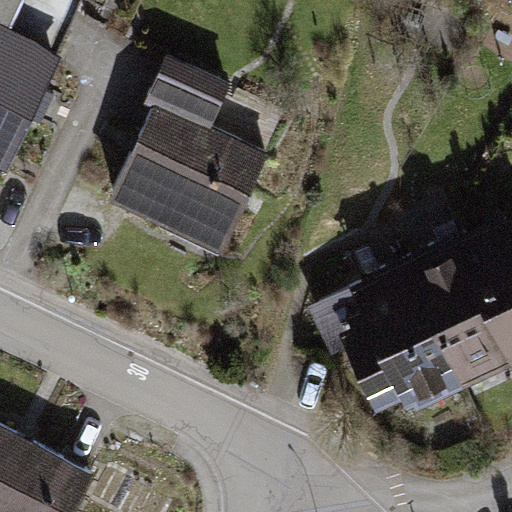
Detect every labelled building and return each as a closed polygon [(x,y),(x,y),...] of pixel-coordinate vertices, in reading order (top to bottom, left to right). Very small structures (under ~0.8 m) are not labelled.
[(0,0),(0,181),(16,190),(76,66),(37,47),(59,0),(0,0)] [(234,93),(169,63),(145,114),(156,119),(111,214),(228,270),(276,171),(211,140),(234,93)] [(511,344),(511,238),(507,227),(467,245),(511,344)] [(511,391),(511,344),(467,245),(414,269),(478,408),(511,391)] [(478,408),(414,269),(349,299),(362,327),(338,338),(377,423),(409,408),(421,434),(478,408)] [(87,511),(102,483),(0,431),(0,511),(87,511)]
